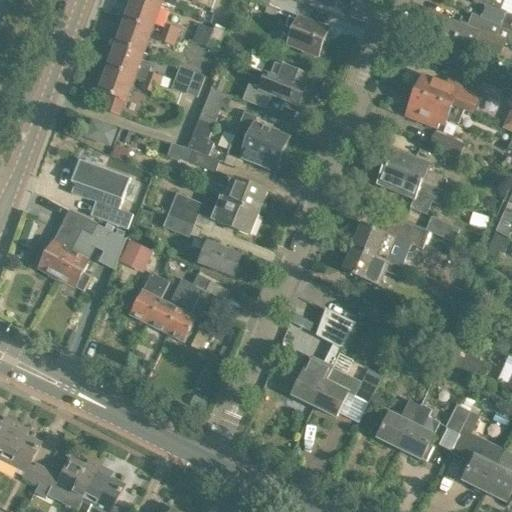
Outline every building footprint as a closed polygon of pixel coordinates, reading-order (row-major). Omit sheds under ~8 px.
[(142,0),(132,0),(125,21),(152,31),(161,7),(142,0)] [(213,0),(190,0),(190,1),(211,9),(213,0)] [(307,0),(334,11),(337,0),(307,0)] [(511,0),(471,0),(486,6),(481,18),(501,26),(501,27),(511,31),(511,0)] [(511,46),(511,31),(501,27),(501,26),(481,18),(472,14),(466,29),(445,20),(444,24),(442,25),(440,26),(438,27),(437,29),(436,31),(435,33),(435,35),(435,37),(436,39),(437,41),(435,45),(455,53),(453,59),(448,58),(446,63),(466,71),(476,46),(500,56),(505,43),(511,46)] [(288,45),(319,57),(320,53),(323,55),(327,45),(324,44),(328,32),(298,20),(297,22),(289,18),(285,29),(293,32),(288,45)] [(125,21),(117,44),(143,54),(152,31),(125,21)] [(166,26),(163,34),(176,39),(179,31),(166,26)] [(208,49),(218,53),(225,34),(215,30),(208,49)] [(163,34),(160,42),(160,43),(173,47),(176,39),(163,34)] [(226,52),(239,57),(244,45),(231,40),(226,52)] [(117,44),(108,68),(135,78),(145,82),(159,87),(162,78),(149,74),(151,68),(140,64),(143,54),(117,44)] [(251,82),(243,101),(266,110),(271,96),(298,107),(300,103),(303,104),(308,93),(305,92),(306,87),(303,86),(307,76),(274,63),(268,77),(266,76),(262,87),(251,82)] [(108,68),(99,93),(108,96),(103,110),(119,116),(124,102),(126,102),(135,78),(108,68)] [(187,96),(198,100),(206,80),(194,76),(187,96)] [(423,76),(416,92),(462,110),(465,111),(473,115),(481,96),(447,82),(445,85),(423,76)] [(217,81),(213,91),(222,94),(226,85),(217,81)] [(145,82),(142,90),(156,95),(159,87),(145,82)] [(180,94),(160,87),(157,97),(176,104),(180,94)] [(213,91),(211,90),(199,121),(214,127),(221,108),(227,111),(232,98),(222,94),(213,91)] [(462,110),(416,92),(406,118),(437,130),(441,121),(446,123),(447,121),(459,126),(465,111),(462,110)] [(244,114),(235,136),(283,155),(289,139),(255,125),(257,119),(244,114)] [(214,127),(199,121),(187,150),(194,152),(208,158),(214,145),(208,142),(214,127)] [(93,124),(88,138),(109,146),(114,132),(93,124)] [(465,146),(437,134),(431,147),(459,159),(465,146)] [(235,136),(224,164),(234,168),(238,160),(274,174),(276,170),(277,170),(283,155),(235,136)] [(115,146),(111,158),(125,163),(130,152),(115,146)] [(219,162),(208,158),(194,152),(189,164),(215,174),(219,162)] [(392,152),(385,170),(405,178),(437,190),(442,178),(428,172),(430,167),(392,152)] [(71,195),(102,206),(97,220),(128,231),(133,216),(119,211),(131,180),(80,161),(71,184),(75,185),(71,195)] [(405,178),(385,170),(378,187),(416,202),(417,197),(441,207),(446,194),(443,193),(437,190),(405,178)] [(225,189),(220,200),(258,216),(267,194),(233,180),(219,175),(215,185),(225,189)] [(446,185),(443,193),(446,194),(455,198),(458,190),(446,185)] [(173,205),(168,216),(194,226),(198,216),(216,223),(250,237),(258,216),(220,200),(215,211),(193,202),(189,212),(173,205)] [(511,212),(504,210),(493,243),(503,247),(511,220),(511,212)] [(39,269),(58,279),(82,231),(92,236),(97,226),(69,211),(63,223),(64,223),(54,243),(53,243),(39,269)] [(194,226),(168,216),(163,229),(189,239),(194,226)] [(363,226),(353,250),(387,263),(397,240),(423,251),(429,234),(388,217),(381,233),(363,226)] [(426,231),(454,244),(460,231),(432,218),(426,231)] [(27,222),(20,245),(29,248),(36,225),(27,222)] [(84,293),(91,279),(83,274),(90,262),(89,262),(96,248),(105,252),(99,263),(114,272),(126,241),(97,226),(92,236),(82,231),(58,279),(84,293)] [(199,252),(194,264),(233,279),(242,257),(208,244),(193,238),(189,248),(199,252)] [(121,261),(141,272),(146,263),(154,267),(159,257),(128,241),(121,261)] [(387,263),(353,250),(343,273),(379,288),(385,273),(399,278),(402,269),(387,263)] [(402,269),(399,278),(410,283),(414,274),(402,269)] [(152,275),(130,317),(149,326),(161,302),(170,284),(152,275)] [(161,302),(149,326),(167,335),(184,300),(196,288),(204,292),(209,282),(198,276),(193,286),(183,281),(170,306),(161,302)] [(184,300),(167,335),(184,344),(197,320),(196,319),(209,294),(222,301),(228,291),(209,282),(204,292),(196,288),(184,300)] [(365,303),(384,311),(388,301),(369,293),(365,303)] [(292,397),(315,408),(334,370),(334,369),(339,358),(344,349),(355,324),(354,324),(354,325),(327,313),(319,336),(334,344),(323,365),(311,359),(292,397)] [(210,332),(201,328),(191,348),(200,352),(210,332)] [(455,350),(448,366),(479,380),(486,363),(455,350)] [(315,408),(336,419),(348,395),(355,398),(363,382),(346,374),(347,373),(347,370),(347,367),(347,365),(345,362),(344,360),(342,359),(339,358),(334,369),(334,370),(315,408)] [(511,392),(511,362),(511,365),(506,363),(497,382),(508,387),(507,390),(511,392)] [(362,383),(355,398),(369,405),(371,402),(374,396),(383,377),(368,370),(362,383)] [(371,402),(369,405),(383,412),(387,403),(374,396),(371,402)] [(193,397),(189,406),(204,413),(208,404),(193,397)] [(377,440),(400,451),(422,409),(421,408),(410,402),(401,420),(390,415),(377,440)] [(422,409),(400,451),(422,462),(422,461),(426,463),(433,448),(429,446),(440,424),(429,418),(433,412),(421,407),(421,408),(422,409)] [(457,407),(445,430),(460,437),(462,432),(463,428),(471,414),(457,407)] [(0,458),(16,426),(5,420),(2,425),(0,423),(0,458)] [(24,478),(41,444),(26,437),(29,432),(16,426),(0,458),(0,459),(18,469),(15,474),(24,478)] [(460,437),(452,453),(472,463),(463,482),(484,493),(497,468),(505,452),(504,451),(504,449),(505,449),(472,432),(463,428),(462,432),(460,437)] [(497,468),(484,493),(507,504),(511,494),(511,455),(505,452),(497,468)] [(56,488),(83,502),(101,468),(88,462),(85,467),(71,460),(56,488)] [(29,480),(39,485),(46,471),(36,466),(29,480)] [(114,508),(124,487),(109,479),(112,474),(101,468),(83,502),(99,509),(97,511),(117,511),(118,510),(114,508)] [(46,471),(39,485),(49,491),(57,476),(46,471)]
